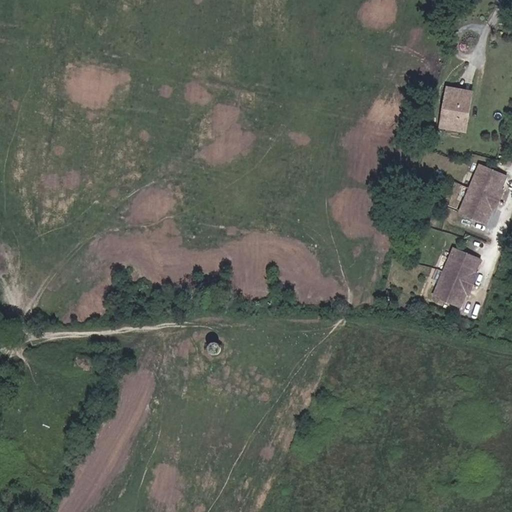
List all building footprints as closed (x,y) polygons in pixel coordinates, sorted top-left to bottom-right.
[(446,105),(466,109),(467,102),(443,97),(436,125),(441,126),(446,105)] [(434,139),(459,142),(466,109),(446,105),(441,126),(436,125),(434,139)] [(483,225),(480,224),(488,207),(462,195),(450,218),(479,232),(483,225)] [(473,238),(476,239),(479,232),(450,218),(442,234),(439,241),(465,254),(473,238)] [(474,288),(472,287),(479,270),(452,258),(441,281),(471,295),(474,288)] [(464,301),(467,302),(471,295),(441,281),(430,305),(457,317),(464,301)] [(224,366),(227,361),(227,354),(225,350),(223,348),(220,346),(214,346),(210,348),(206,352),(205,358),(206,362),(209,366),(213,368),(220,368),(224,366)] [(85,371),(89,364),(74,358),(70,366),(85,371)]
